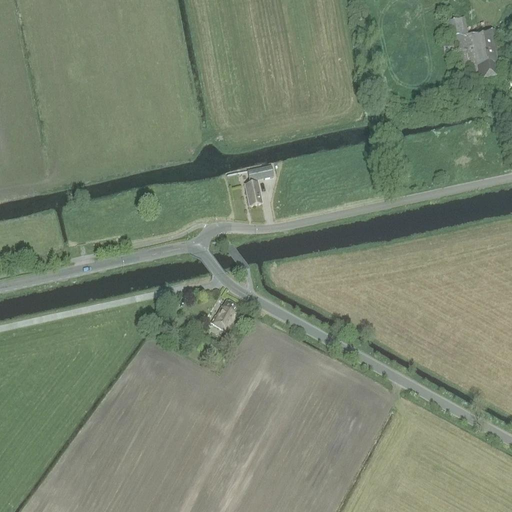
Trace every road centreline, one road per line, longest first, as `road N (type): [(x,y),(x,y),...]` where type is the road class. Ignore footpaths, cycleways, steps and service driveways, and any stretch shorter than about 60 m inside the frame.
road 1 (tertiary): [(511,441),(226,284),(200,251)]
road 2 (tertiary): [(511,179),(277,228),(214,228),(197,248)]
road 3 (tertiary): [(0,287),(197,248)]
